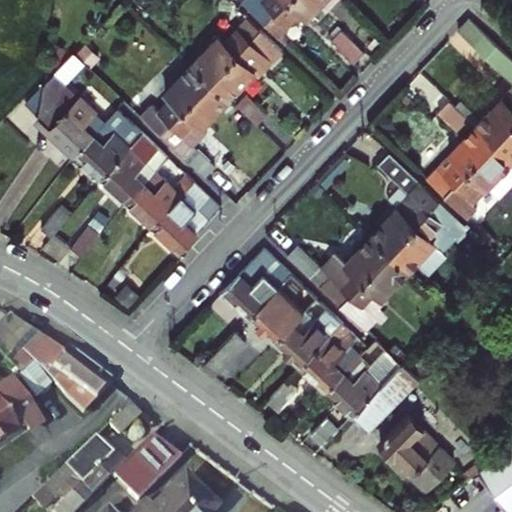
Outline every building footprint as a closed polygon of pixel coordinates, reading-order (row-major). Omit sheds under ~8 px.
[(266,23),(287,0),(244,0),(243,1),(266,23)] [(300,10),(307,17),(323,0),(287,0),(266,23),(271,28),(280,17),(287,24),(300,10)] [(460,30),(467,38),(479,25),(471,19),(460,30)] [(220,33),(193,62),(212,79),(260,28),(255,24),(246,33),(239,26),(226,39),(220,33)] [(495,144),(511,126),(511,57),(479,25),(467,38),(511,80),(511,87),(476,126),(495,144)] [(282,49),(260,28),(212,79),(230,97),(258,69),(261,72),(282,49)] [(342,29),(332,40),(354,61),(364,50),(342,29)] [(73,54),(97,77),(101,73),(77,49),(73,54)] [(80,95),(97,77),(73,54),(55,71),(80,95)] [(193,62),(143,113),(162,132),(212,79),(193,62)] [(80,95),(55,71),(45,81),(39,114),(78,151),(106,121),(88,103),(106,85),(97,77),(80,95)] [(97,77),(106,85),(110,81),(101,73),(97,77)] [(202,127),(230,97),(212,79),(162,132),(207,174),(216,163),(195,143),(207,131),(202,127)] [(260,123),(269,113),(248,93),(239,103),(260,123)] [(461,132),(471,121),(449,99),(439,111),(461,132)] [(119,107),(106,121),(78,151),(103,175),(144,131),(119,107)] [(447,194),(495,144),(476,126),(450,152),(448,149),(425,173),(447,194)] [(511,126),(495,144),(511,159),(511,126)] [(128,199),(170,155),(144,131),(103,175),(128,199)] [(511,159),(495,144),(447,194),(470,216),(480,206),(475,202),(490,186),(499,194),(502,194),(511,183),(511,159)] [(381,162),(412,192),(373,234),(392,252),(443,199),(392,151),(381,162)] [(195,180),(170,155),(128,199),(154,223),(195,180)] [(224,207),(195,180),(154,223),(182,250),(224,207)] [(392,252),(411,270),(437,242),(441,245),(455,231),(451,227),(461,217),(443,199),(392,252)] [(52,236),(70,215),(59,206),(42,228),(52,236)] [(462,230),(476,244),(484,236),(469,222),(462,230)] [(74,245),(84,253),(100,233),(90,225),(74,245)] [(342,304),(392,252),(373,234),(346,261),(338,253),(324,267),(304,247),(294,258),(342,304)] [(484,236),(476,244),(485,252),(492,244),(484,236)] [(251,317),(293,273),(267,248),(225,291),(251,317)] [(411,270),(392,252),(342,304),(358,320),(369,309),(372,312),(385,298),(384,297),(411,270)] [(276,341),(305,310),(312,303),(318,297),(293,273),(251,317),(276,341)] [(318,297),(312,303),(338,327),(339,326),(344,321),(318,297)] [(331,334),(305,310),(276,341),(302,365),(331,334)] [(6,318),(0,325),(0,347),(24,374),(36,362),(68,399),(83,414),(109,386),(49,341),(9,315),(6,318)] [(338,327),(331,334),(302,365),(327,389),(359,355),(361,353),(350,342),(352,339),(339,326),(338,327)] [(244,346),(233,336),(203,367),(215,376),(244,346)] [(400,367),(404,364),(376,337),(372,341),(400,367)] [(354,415),(400,367),(372,341),(368,344),(367,346),(384,362),(376,371),(359,355),(327,389),(354,415)] [(400,367),(354,415),(370,430),(420,379),(404,364),(400,367)] [(300,389),(290,378),(269,400),(280,410),(300,389)] [(0,443),(18,430),(25,425),(29,431),(45,421),(15,379),(0,389),(0,443)] [(143,414),(132,402),(110,424),(121,436),(143,414)] [(383,444),(429,488),(457,459),(411,415),(383,444)] [(324,445),(340,429),(328,417),(312,434),(324,445)] [(54,511),(75,511),(110,477),(122,465),(96,438),(33,498),(43,509),(56,496),(75,477),(82,484),(63,503),(54,511)] [(135,503),(174,465),(148,439),(122,465),(110,477),(135,503)] [(511,446),(503,454),(482,469),(511,509),(511,446)] [(56,496),(63,503),(82,484),(75,477),(56,496)] [(210,511),(216,507),(187,478),(156,510),(148,503),(138,511),(210,511)]
